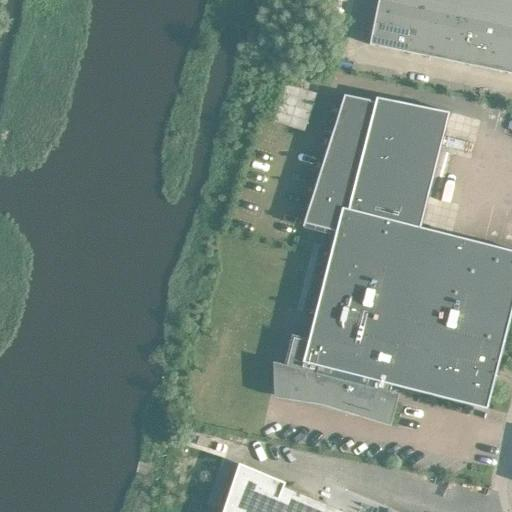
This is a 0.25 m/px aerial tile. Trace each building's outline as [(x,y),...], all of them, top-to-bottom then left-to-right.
[(378,0),(378,1),(417,9),(419,0),(378,0)] [(419,0),(417,9),(437,13),(439,0),(419,0)] [(439,0),(437,13),(457,17),(460,0),(439,0)] [(460,0),(457,17),(477,21),(481,0),(460,0)] [(481,0),(477,21),(497,25),(501,0),(481,0)] [(511,0),(501,0),(497,25),(511,28),(511,0)] [(378,1),(374,22),(413,31),(417,9),(378,1)] [(408,53),(428,57),(437,13),(417,9),(413,31),(408,53)] [(428,57),(448,61),(457,17),(437,13),(428,57)] [(448,61),(468,65),(477,21),(457,17),(448,61)] [(468,65),(488,69),(497,25),(477,21),(468,65)] [(369,44),(408,53),(413,31),(374,22),(369,44)] [(488,69),(507,73),(511,51),(511,28),(497,25),(488,69)] [(301,114),(284,109),(281,118),(292,121),(291,123),(306,128),(317,92),(293,85),(290,97),(305,101),(301,114)] [(293,337),(279,394),(296,396),(296,397),(324,401),(383,419),(387,400),(389,393),(393,394),(393,393),(389,392),(391,384),(473,405),(486,409),(501,350),(502,347),(503,344),(504,341),(504,340),(511,307),(511,250),(420,227),(420,225),(440,147),(448,115),(449,111),(376,96),(375,100),(374,102),(368,100),(344,95),(303,227),(335,235),(308,341),(293,337)] [(345,511),(283,486),(285,482),(239,463),(230,490),(224,488),(218,506),(224,508),(222,511),(345,511)]
